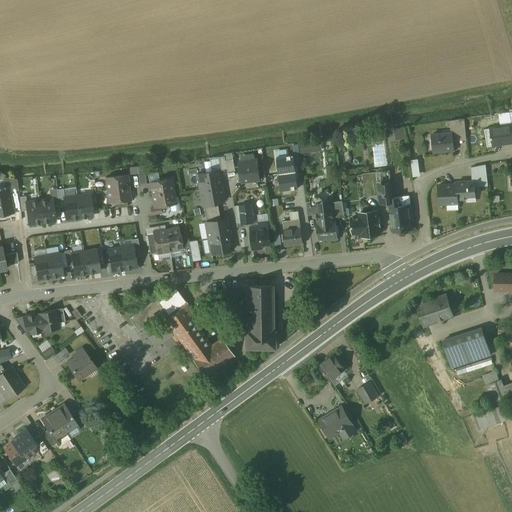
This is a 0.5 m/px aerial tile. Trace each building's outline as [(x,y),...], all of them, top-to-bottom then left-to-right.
[(451,120),(452,132),(453,141),(467,140),(464,119),(451,120)] [(511,124),(492,127),(495,145),(511,141),(511,124)] [(391,129),(393,140),(406,137),(403,126),(391,129)] [(384,130),(370,132),(375,167),(388,165),(384,140),(386,140),(384,130)] [(452,132),(432,134),(434,153),(454,150),(453,141),(452,132)] [(321,140),(298,141),(299,153),(321,151),(321,140)] [(294,154),(276,157),(278,173),(296,170),(294,154)] [(225,157),(219,158),(221,171),(227,170),(226,161),(225,157)] [(227,170),(228,173),(236,172),(234,160),(226,161),(227,170)] [(257,160),(239,163),(242,182),(246,182),(258,180),(260,180),(257,160)] [(486,164),(471,167),(472,181),(475,181),(475,186),(489,185),(486,164)] [(144,165),(129,167),(130,173),(138,172),(139,184),(146,183),(144,165)] [(376,172),(377,184),(391,183),(389,170),(376,172)] [(218,171),(197,175),(200,191),(221,187),(218,171)] [(296,172),(279,174),(281,191),(298,188),(296,172)] [(376,172),(363,173),(366,196),(378,195),(377,184),(376,172)] [(128,174),(105,176),(107,190),(128,187),(128,181),(129,181),(128,174)] [(6,177),(8,188),(9,187),(9,190),(18,188),(17,178),(6,177)] [(171,177),(149,181),(150,189),(151,189),(152,194),(173,190),(171,177)] [(259,187),(258,180),(246,182),(247,189),(259,187)] [(457,182),(457,184),(458,199),(467,198),(467,196),(476,195),(475,186),(475,181),(472,181),(457,182)] [(378,195),(380,203),(390,201),(393,201),(393,197),(391,183),(377,184),(378,195)] [(457,184),(439,185),(440,204),(458,203),(458,199),(457,184)] [(8,188),(0,189),(0,213),(13,211),(9,190),(9,187),(8,188)] [(129,192),(128,187),(107,190),(109,203),(115,202),(127,200),(131,200),(130,192),(129,192)] [(224,202),(221,187),(200,191),(203,206),(204,206),(217,204),(224,202)] [(59,207),(65,206),(64,197),(63,188),(57,189),(58,198),(59,207)] [(176,203),(173,190),(152,194),(153,200),(152,200),(154,208),(176,203)] [(79,218),(92,216),(90,194),(77,196),(79,218)] [(390,201),(390,207),(405,204),(405,200),(410,199),(409,195),(393,197),(393,201),(390,201)] [(66,219),(79,218),(77,196),(64,197),(65,206),(66,219)] [(42,222),(55,221),(54,213),(52,199),(39,200),(42,222)] [(331,199),(306,202),(308,216),(317,215),(318,224),(334,222),(333,217),(331,202),(331,199)] [(405,204),(390,207),(393,230),(410,228),(409,219),(412,219),(410,199),(405,200),(405,204)] [(29,224),(42,222),(39,200),(26,202),(27,210),(29,224)] [(342,201),(331,202),(333,217),(344,216),(342,201)] [(220,220),(217,204),(204,206),(207,223),(220,220)] [(251,205),(240,206),(243,224),(253,223),(251,205)] [(151,208),(152,214),(164,212),(163,206),(151,208)] [(290,212),(290,216),(291,220),(295,219),(299,219),(299,211),(290,212)] [(377,211),(362,213),(359,213),(360,214),(360,217),(352,218),(351,218),(351,219),(352,225),(351,225),(352,227),(353,233),(353,234),(354,233),(362,232),(362,235),(363,236),(364,236),(363,236),(379,234),(379,233),(378,226),(379,225),(378,219),(377,219),(377,211)] [(227,219),(220,220),(207,223),(206,223),(209,239),(230,235),(227,219)] [(335,222),(334,222),(318,224),(317,224),(319,240),(328,239),(328,240),(337,239),(335,222)] [(292,229),(284,230),(286,246),(303,243),(300,223),(299,223),(292,224),(292,229)] [(171,229),(166,230),(170,251),(183,248),(183,247),(180,231),(179,226),(171,227),(171,229)] [(258,227),(251,228),(253,249),(271,247),(269,229),(258,230),(258,227)] [(187,229),(180,231),(183,247),(190,246),(187,229)] [(152,231),(153,233),(156,253),(170,251),(166,230),(161,231),(160,230),(152,231)] [(147,234),(151,254),(156,253),(153,233),(147,234)] [(233,250),(230,235),(209,239),(212,254),(233,250)] [(131,239),(132,245),(133,245),(135,257),(141,256),(137,238),(131,239)] [(3,245),(0,245),(0,269),(1,270),(0,267),(6,266),(7,269),(8,268),(7,264),(5,254),(3,245)] [(133,245),(132,245),(120,247),(124,269),(137,267),(135,257),(133,245)] [(112,271),(124,269),(120,247),(108,250),(112,271)] [(99,265),(105,264),(102,248),(96,249),(99,265)] [(87,273),(100,271),(96,249),(83,251),(87,273)] [(67,267),(73,265),(71,254),(72,254),(71,250),(64,251),(67,267)] [(18,251),(5,254),(7,264),(19,262),(18,251)] [(75,275),(87,273),(83,251),(72,254),(71,254),(73,265),(75,275)] [(50,277),(63,275),(59,253),(46,255),(50,277)] [(38,279),(50,277),(46,255),(34,258),(38,279)] [(462,272),(441,279),(446,292),(447,296),(461,291),(464,298),(471,296),(462,272)] [(508,287),(511,287),(511,272),(494,273),(494,289),(508,289),(508,287)] [(245,348),(274,348),(273,331),(272,331),(272,285),(246,285),(246,330),(245,330),(245,348)] [(473,303),(471,296),(464,298),(461,291),(447,296),(446,292),(415,303),(423,326),(454,315),(452,310),(473,303)] [(166,319),(187,305),(179,294),(176,296),(174,292),(161,301),(158,298),(129,318),(135,326),(156,311),(159,315),(162,313),(166,319)] [(187,305),(166,319),(165,320),(176,335),(183,344),(193,358),(193,359),(205,376),(233,355),(221,339),(211,345),(189,316),(193,313),(187,305)] [(63,308),(56,310),(58,323),(65,321),(63,308)] [(38,312),(38,313),(42,330),(42,331),(59,328),(59,327),(66,325),(65,321),(58,323),(56,310),(56,309),(38,312)] [(76,309),(71,312),(77,320),(82,316),(76,309)] [(38,313),(23,316),(27,333),(42,330),(38,313)] [(23,316),(15,318),(27,333),(23,316)] [(416,340),(432,334),(429,327),(413,333),(416,340)] [(482,328),(473,331),(478,346),(487,343),(482,328)] [(473,331),(451,338),(456,353),(478,346),(473,331)] [(501,333),(493,336),(500,362),(509,359),(501,333)] [(38,345),(45,356),(54,350),(47,339),(38,345)] [(492,359),(487,343),(478,346),(456,353),(452,355),(457,371),(492,359)] [(70,353),(66,347),(54,356),(58,362),(70,353)] [(74,357),(67,362),(80,379),(96,366),(88,357),(90,356),(83,347),(72,355),(74,357)] [(0,362),(11,358),(10,354),(9,349),(7,350),(4,350),(0,350),(0,362)] [(333,354),(319,365),(329,379),(333,376),(344,368),(333,354)] [(482,370),(487,384),(500,379),(495,365),(482,370)] [(0,373),(0,385),(9,398),(24,387),(10,367),(6,370),(0,373)] [(351,379),(344,368),(333,376),(341,387),(351,379)] [(368,379),(356,386),(366,404),(379,396),(368,379)] [(500,379),(487,384),(496,405),(505,402),(508,401),(502,385),(500,379)] [(511,381),(502,385),(508,401),(511,399),(511,381)] [(496,405),(471,414),(477,430),(511,418),(505,402),(496,405)] [(59,409),(54,412),(67,433),(78,427),(80,430),(82,429),(81,427),(72,414),(66,404),(58,408),(59,409)] [(82,407),(72,414),(81,427),(91,421),(82,407)] [(341,407),(320,419),(329,437),(339,431),(343,437),(354,431),(350,424),(351,423),(341,407)] [(42,419),(48,429),(57,443),(58,444),(60,443),(58,439),(67,433),(54,412),(49,415),(49,414),(42,419)] [(48,429),(40,435),(49,448),(50,448),(57,443),(48,429)] [(10,446),(6,449),(17,465),(36,451),(37,450),(31,441),(26,434),(15,441),(13,441),(10,443),(10,446)] [(40,435),(31,441),(37,450),(36,451),(41,456),(50,449),(50,448),(49,448),(40,435)] [(9,470),(4,473),(11,485),(17,481),(9,470)]
